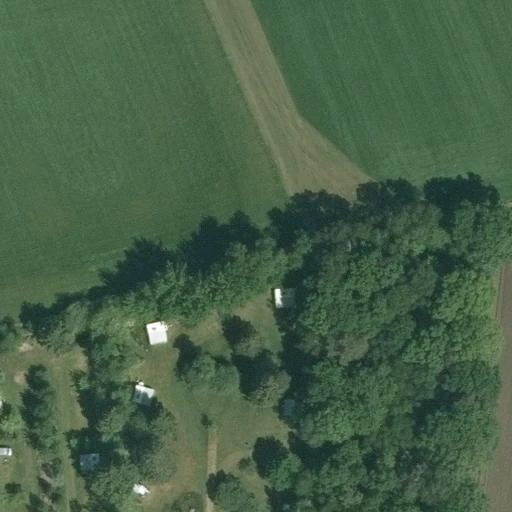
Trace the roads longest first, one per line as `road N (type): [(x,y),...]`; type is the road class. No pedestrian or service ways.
road 1 (track): [(65,511),(59,371),(47,364),(23,377),(32,511)]
road 2 (track): [(210,511),(212,434),(242,374),(226,350),(178,352),(169,391),(188,414)]
